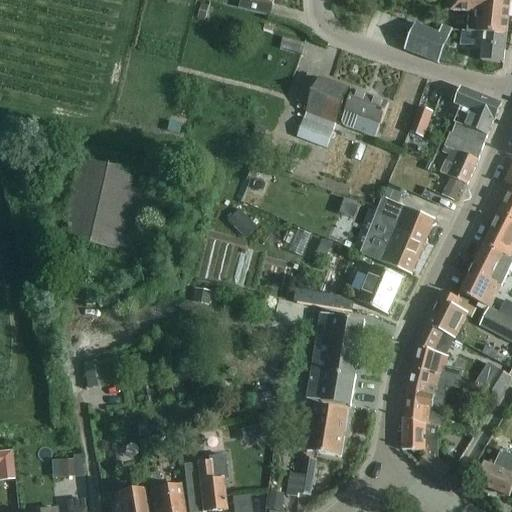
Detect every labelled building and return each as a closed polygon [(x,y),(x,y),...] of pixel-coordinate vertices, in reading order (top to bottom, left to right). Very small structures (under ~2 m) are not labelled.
[(241,0),(239,9),(270,18),(274,0),(241,0)] [(506,37),(509,0),(453,0),(453,3),(447,3),(446,13),(470,15),(468,33),(506,37)] [(201,5),(198,16),(206,18),(209,8),(201,5)] [(439,64),(452,30),(442,26),(439,34),(416,24),(405,51),(439,64)] [(503,64),(506,40),(506,37),(468,33),(463,32),(462,47),(483,49),(482,62),(503,64)] [(302,55),(305,45),(284,39),(281,50),(302,55)] [(320,80),(310,76),(299,102),(310,106),(308,113),(338,124),(351,90),(321,78),(320,80)] [(495,122),(502,104),(463,89),(456,105),(462,108),(457,120),(453,118),(451,121),(442,118),(438,128),(449,132),(453,123),(457,125),(487,138),(487,137),(494,121),(495,122)] [(346,112),(343,122),(345,127),(354,130),(376,139),(389,105),(354,91),(346,112)] [(419,106),(409,133),(423,138),(433,111),(419,106)] [(327,149),(334,131),(305,120),(298,138),(327,149)] [(478,162),(487,138),(457,125),(447,149),(446,148),(443,153),(449,156),(441,174),(450,178),(468,186),(478,162)] [(257,127),(254,137),(263,140),(266,130),(257,127)] [(290,156),(284,170),(294,174),(299,159),(290,156)] [(59,239),(137,257),(155,179),(77,161),(59,239)] [(428,163),(425,170),(432,173),(434,166),(428,163)] [(511,260),(511,257),(511,190),(483,247),(511,260)] [(387,200),(363,255),(380,263),(379,263),(412,277),(436,221),(387,200)] [(238,209),(227,220),(239,232),(250,221),(238,209)] [(322,240),(317,252),(328,256),(332,245),(322,240)] [(491,309),(511,266),(511,260),(483,247),(476,261),(473,260),(469,269),(471,270),(460,294),(490,309),(491,309)] [(373,267),(358,303),(389,316),(404,280),(373,267)] [(121,292),(131,310),(173,286),(162,268),(121,292)] [(139,269),(115,281),(120,291),(144,278),(139,269)] [(88,271),(79,271),(78,289),(87,289),(88,271)] [(92,291),(96,300),(114,293),(111,284),(92,291)] [(194,289),(191,303),(208,306),(211,292),(194,289)] [(437,305),(427,325),(444,334),(456,340),(468,315),(473,317),(477,308),(461,301),(443,293),(437,305)] [(343,313),(345,304),(326,301),(325,310),(343,313)] [(511,304),(505,301),(499,313),(510,318),(511,315),(511,304)] [(490,309),(481,326),(511,341),(511,319),(510,318),(499,313),(491,309),(490,309)] [(365,322),(322,315),(308,400),(351,407),(365,322)] [(417,346),(411,369),(460,381),(462,373),(445,369),(448,361),(448,358),(456,340),(444,334),(427,325),(417,346)] [(106,387),(102,362),(83,365),(87,390),(106,387)] [(406,390),(403,420),(426,426),(426,425),(439,428),(441,428),(443,417),(445,401),(448,387),(457,389),(460,381),(411,369),(406,390)] [(496,397),(509,375),(500,370),(487,391),(496,397)] [(258,410),(280,406),(277,393),(256,397),(258,410)] [(303,404),(296,450),(308,452),(342,457),(349,412),(315,406),(303,404)] [(403,420),(402,451),(424,452),(424,458),(427,460),(421,469),(422,469),(440,483),(450,469),(438,459),(439,428),(426,425),(426,426),(403,420)] [(148,424),(138,426),(139,436),(150,434),(148,424)] [(269,424),(257,427),(260,439),(272,436),(269,424)] [(466,433),(473,437),(479,429),(472,424),(466,433)] [(13,449),(0,450),(0,465),(14,464),(13,449)] [(495,469),(485,464),(476,484),(510,499),(511,493),(511,456),(502,452),(495,469)] [(447,464),(454,468),(459,461),(452,456),(447,464)] [(209,463),(183,466),(188,511),(223,511),(226,511),(222,481),(227,480),(224,457),(209,459),(209,463)] [(311,496),(317,460),(305,458),(302,477),(291,476),(288,496),(298,498),(299,494),(311,496)] [(75,461),(62,461),(62,478),(75,478),(75,461)] [(158,474),(149,476),(154,511),(183,511),(179,486),(158,490),(157,485),(160,485),(158,474)] [(146,511),(143,491),(125,494),(123,486),(106,489),(107,497),(111,496),(113,511),(146,511)] [(278,511),(281,495),(271,493),(269,509),(278,511)] [(68,504),(68,511),(83,511),(83,502),(68,504)]
